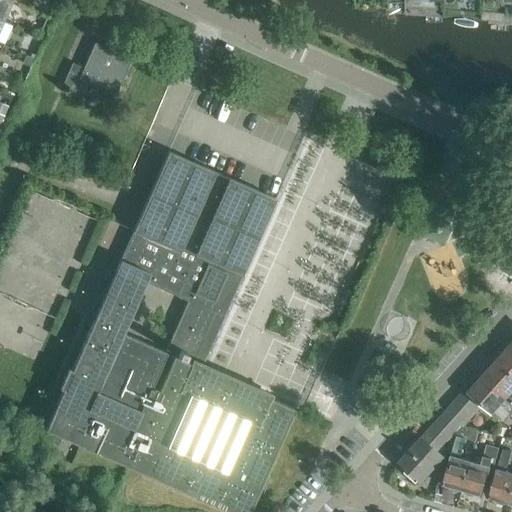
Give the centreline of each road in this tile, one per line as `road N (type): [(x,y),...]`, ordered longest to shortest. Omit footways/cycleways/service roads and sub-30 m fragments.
road 1 (residential): [(511,148),(172,0)]
road 2 (residential): [(343,495),(511,306)]
